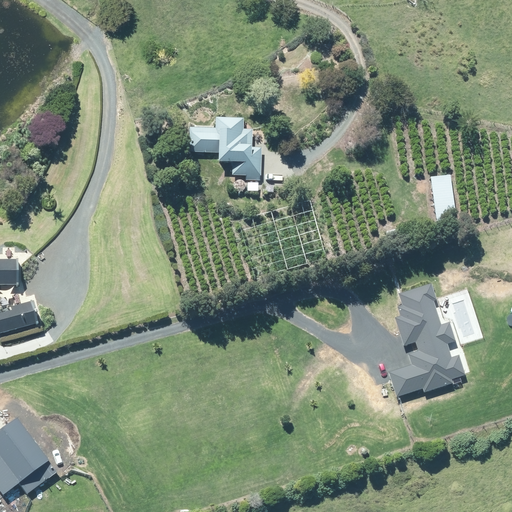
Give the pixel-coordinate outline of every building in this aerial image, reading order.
[(214,154),(213,163),(230,164),(230,176),(244,177),(244,182),(259,182),(260,148),(249,148),(250,131),(241,131),(241,120),(215,119),(214,130),(188,129),(187,154),(214,154)] [(448,176),(427,179),(433,224),(454,222),(448,176)] [(326,183),(237,210),(255,271),(344,245),(326,183)] [(0,333),(34,325),(28,304),(0,310),(0,287),(13,288),(14,260),(0,260),(0,333)] [(10,424),(0,430),(0,496),(17,484),(24,495),(54,473),(16,420),(10,424)]
